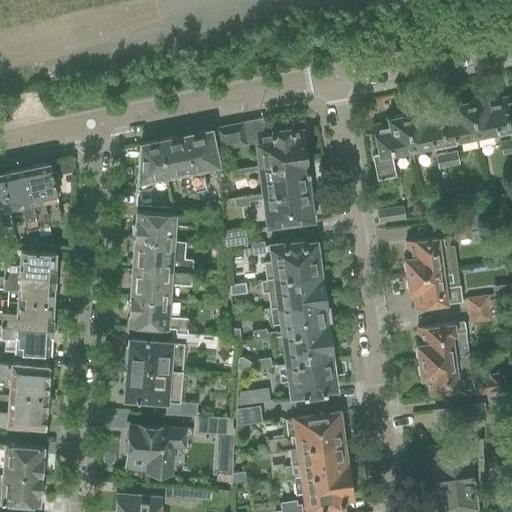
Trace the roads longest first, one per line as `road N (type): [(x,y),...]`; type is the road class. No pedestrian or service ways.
road 1 (residential): [(387,511),(331,79)]
road 2 (residential): [(103,124),(71,511)]
road 3 (tertiary): [(103,124),(331,79)]
road 4 (tertiary): [(331,79),(511,45)]
